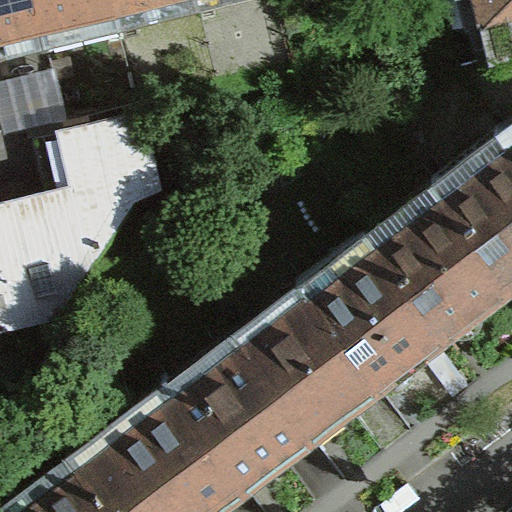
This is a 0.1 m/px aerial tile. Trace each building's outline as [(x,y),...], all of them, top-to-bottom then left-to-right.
[(0,0),(0,33),(39,24),(33,0),(0,0)] [(33,0),(39,24),(116,5),(114,0),(33,0)] [(511,48),(511,0),(458,0),(464,23),(469,22),(478,59),(511,48)] [(142,109),(35,135),(48,189),(0,200),(0,324),(54,311),(132,194),(159,182),(142,109)] [(511,144),(511,143),(482,165),(477,159),(439,188),(445,195),(508,280),(511,277),(511,144)] [(481,300),(508,280),(445,195),(416,216),(411,209),(373,238),(442,330),(454,321),(455,323),(458,324),(461,324),(465,323),(469,322),(472,320),(474,316),(476,313),(476,311),(476,308),(476,305),(481,300)] [(373,238),(306,287),(376,380),(390,370),(393,371),(396,370),(399,370),(402,367),(404,365),(405,362),(405,358),(412,353),(442,330),(373,238)] [(257,325),(240,337),(310,430),(330,414),(376,380),(306,287),(277,309),(276,307),(255,322),(257,325)] [(211,359),(209,357),(189,372),(191,375),(174,387),(243,479),(268,461),(310,430),(240,337),(211,359)] [(174,387),(172,385),(74,459),(113,511),(211,511),(215,501),(243,479),(174,387)] [(113,511),(74,459),(2,511),(113,511)]
